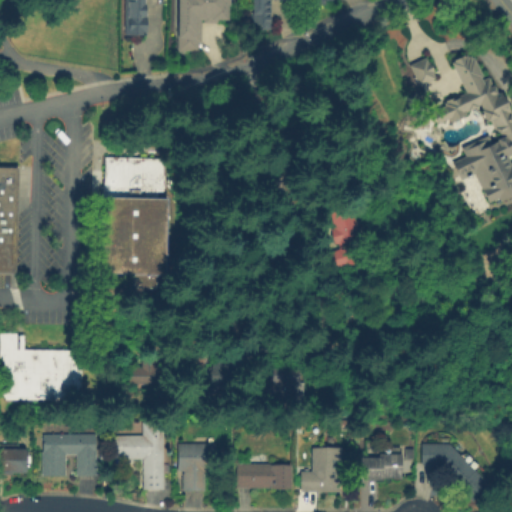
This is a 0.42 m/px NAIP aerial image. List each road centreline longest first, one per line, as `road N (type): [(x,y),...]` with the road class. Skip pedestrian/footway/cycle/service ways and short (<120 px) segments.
road 1 (residential): [(399,0),(289,52),(202,81),(0,116)]
road 2 (residential): [(262,63),(326,288),(323,331)]
road 3 (residential): [(323,331),(291,341),(127,337)]
